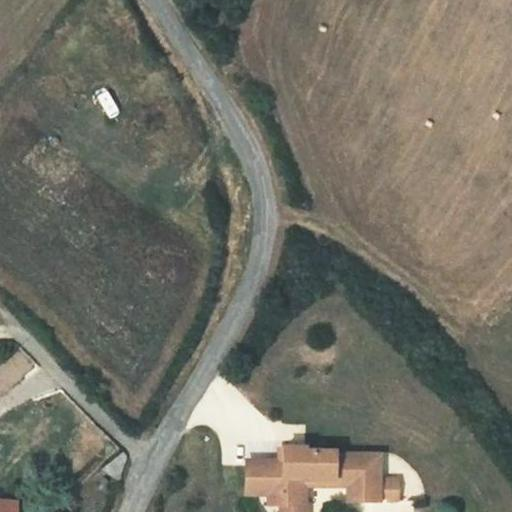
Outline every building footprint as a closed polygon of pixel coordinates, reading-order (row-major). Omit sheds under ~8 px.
[(305,447),(283,447),(283,465),(283,470),(279,470),(276,465),(246,465),(246,494),(267,495),(267,505),(280,505),(305,505),(305,486),(305,479),(354,480),(354,501),(398,501),(398,479),(379,479),(379,454),(333,454),(334,451),(305,451),(305,447)] [(124,452),(109,464),(121,475),(127,458),(126,456),(124,452)] [(121,475),(109,464),(103,469),(119,480),(121,475)] [(354,480),(305,479),(305,486),(347,486),(347,501),(354,501),(354,480)] [(0,511),(14,511),(14,502),(0,501),(0,511)]
